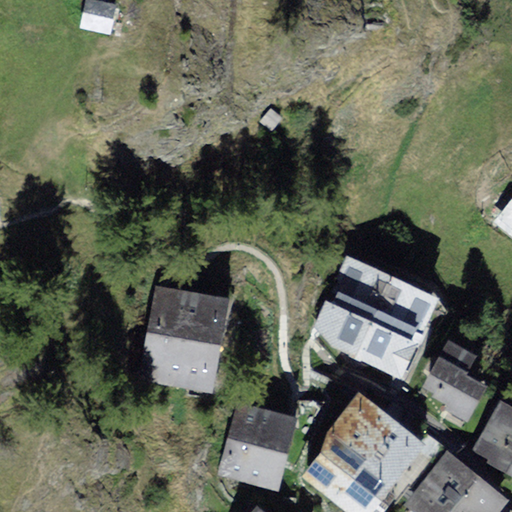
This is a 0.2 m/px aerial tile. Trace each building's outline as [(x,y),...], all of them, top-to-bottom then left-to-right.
[(103,1),(99,0),(74,0),(68,20),(94,28),(103,1)] [(276,119),(265,110),(254,124),(264,133),(276,119)] [(511,198),(492,224),(511,238),(511,198)] [(316,331),(396,371),(434,294),(354,255),(316,331)] [(136,375),(213,390),(230,301),(154,286),(136,375)] [(450,338),(415,399),(459,423),(480,386),(465,378),(478,354),(450,338)] [(307,464),(367,511),(373,511),(425,447),(361,396),(307,464)] [(511,406),(499,398),(473,451),(511,475),(511,406)] [(221,472),(278,488),(299,419),(241,403),(221,472)] [(402,506),(409,511),(455,511),(481,480),(447,452),(402,506)] [(243,511),(265,511),(251,502),(243,511)]
